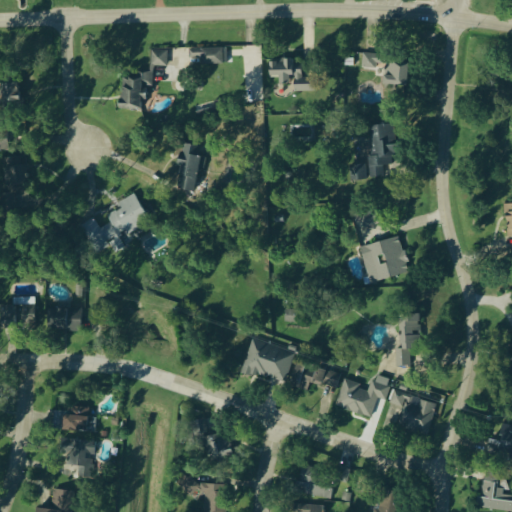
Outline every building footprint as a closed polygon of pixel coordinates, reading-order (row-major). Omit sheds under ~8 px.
[(189,49),(189,60),(200,59),(201,65),(227,65),(226,49),(189,49)] [(167,51),(150,51),(150,76),(122,76),(122,110),(141,110),(141,101),(147,101),(147,88),(153,88),(153,68),(167,68),(167,51)] [(384,90),(407,91),(409,58),(362,56),(361,69),(377,70),(377,66),(385,66),(384,90)] [(315,92),(314,78),(302,79),(302,70),(294,71),(294,60),(270,60),(271,79),(279,79),(279,83),(294,83),(294,93),(315,92)] [(2,110),(21,108),(19,83),(0,85),(2,110)] [(194,106),(196,118),(227,111),(225,99),(194,106)] [(398,155),(395,125),(369,126),(371,156),(350,157),(352,181),(368,180),(368,179),(384,177),(383,167),(392,166),(391,156),(398,155)] [(0,152),(10,152),(9,130),(0,130),(0,152)] [(194,193),(202,156),(191,154),(192,145),(183,143),(174,188),(194,193)] [(28,187),(22,156),(2,160),(8,191),(28,187)] [(80,227),(96,254),(111,246),(115,253),(130,244),(126,237),(151,222),(135,194),(118,204),(121,209),(107,217),(111,224),(100,230),(93,219),(80,227)] [(360,248),(369,284),(409,274),(400,238),(360,248)] [(13,299),(13,306),(2,306),(1,329),(18,329),(18,323),(35,323),(35,299),(13,299)] [(49,331),(81,332),(82,310),(71,310),(71,308),(49,307),(49,331)] [(298,324),(298,311),(283,311),(284,324),(298,324)] [(420,316),(400,316),(401,350),(421,349),(420,316)] [(295,353),(251,341),(242,373),(286,385),(295,353)] [(396,367),(410,366),(410,350),(395,351),(396,367)] [(312,387),(317,368),(298,363),(293,382),(312,387)] [(410,375),(409,367),(397,368),(397,375),(410,375)] [(315,381),(336,389),(341,376),(320,368),(315,381)] [(344,382),(336,408),(371,419),(377,399),(385,401),(391,381),(374,376),(370,390),(344,382)] [(389,406),(401,408),(397,427),(430,434),(436,402),(392,393),(389,406)] [(88,408),(68,408),(68,414),(55,413),(55,420),(63,421),(63,432),(88,432),(88,408)] [(487,453),(511,457),(511,426),(503,425),(500,442),(490,440),(487,453)] [(232,458),(224,432),(205,438),(213,464),(232,458)] [(94,442),(65,440),(64,477),(93,479),(94,442)] [(304,468),(297,494),(330,502),(334,483),(321,480),(323,473),(304,468)] [(504,511),(511,511),(511,495),(506,495),(509,478),(483,474),(478,509),(504,511)] [(197,494),(204,494),(203,511),(225,511),(226,486),(198,485),(197,494)] [(51,510),(37,509),(37,511),(73,511),(75,492),(53,490),(51,510)] [(398,511),(402,499),(384,494),(379,511),(398,511)]
